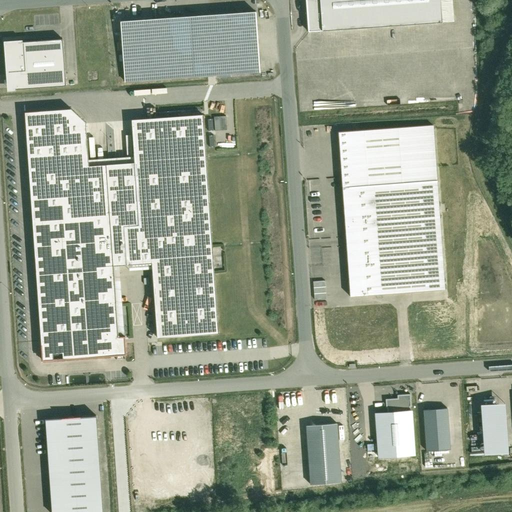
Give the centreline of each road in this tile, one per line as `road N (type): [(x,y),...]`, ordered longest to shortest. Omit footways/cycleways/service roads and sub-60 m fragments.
road 1 (unclassified): [(281,0),(309,381)]
road 2 (unclassified): [(309,381),(11,399)]
road 3 (unclassified): [(309,381),(511,366)]
road 4 (unclassified): [(11,399),(0,257)]
